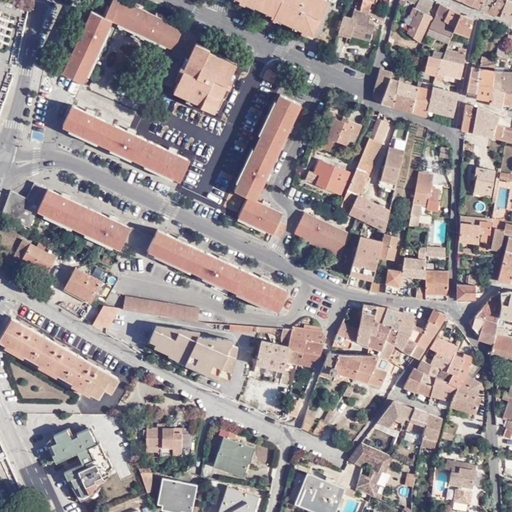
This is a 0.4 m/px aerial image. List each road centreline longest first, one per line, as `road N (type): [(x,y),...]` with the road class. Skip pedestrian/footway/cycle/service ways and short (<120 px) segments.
road 1 (residential): [(37,159),(76,163),(346,292)]
road 2 (residential): [(0,293),(292,436)]
road 3 (residential): [(457,319),(483,353),(493,387),(497,511)]
road 4 (residential): [(457,133),(457,319)]
road 5 (residential): [(292,436),(339,456),(395,392),(439,409)]
road 6 (residential): [(367,90),(211,16)]
road 7 (tertiary): [(42,0),(3,151)]
road 8 (residential): [(292,436),(346,292)]
road 9 (residential): [(478,13),(457,133)]
